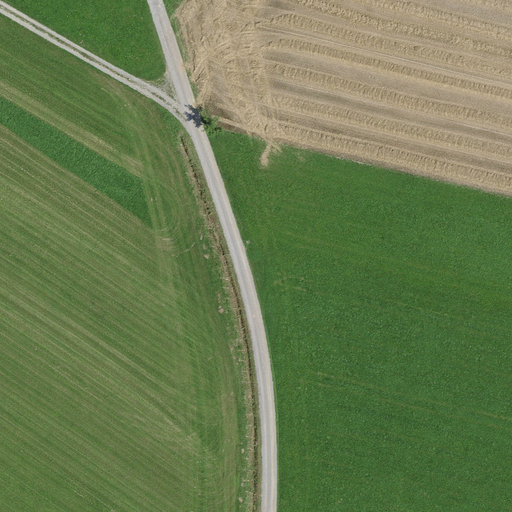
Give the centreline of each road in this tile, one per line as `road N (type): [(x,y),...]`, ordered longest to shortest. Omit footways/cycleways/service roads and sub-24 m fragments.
road 1 (track): [(197,125),(242,259),(267,381),(270,511)]
road 2 (track): [(0,5),(197,125)]
road 3 (track): [(161,0),(197,125)]
